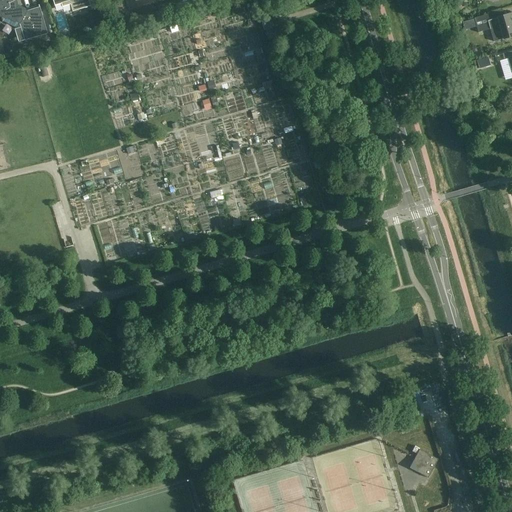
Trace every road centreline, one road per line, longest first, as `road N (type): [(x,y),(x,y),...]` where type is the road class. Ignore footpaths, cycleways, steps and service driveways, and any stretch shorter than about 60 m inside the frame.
road 1 (unclassified): [(0,330),(411,209)]
road 2 (tertiary): [(511,511),(447,297)]
road 3 (tertiary): [(395,122),(360,0)]
